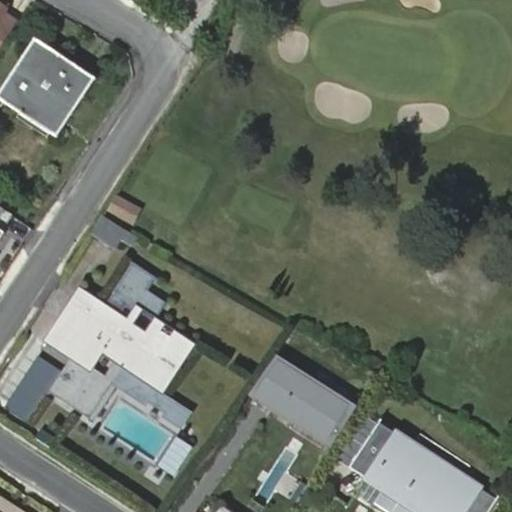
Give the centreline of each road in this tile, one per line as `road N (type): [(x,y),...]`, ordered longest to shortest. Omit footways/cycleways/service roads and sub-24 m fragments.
road 1 (residential): [(0,328),(154,91),(163,70),(160,48)]
road 2 (residential): [(0,442),(105,511)]
